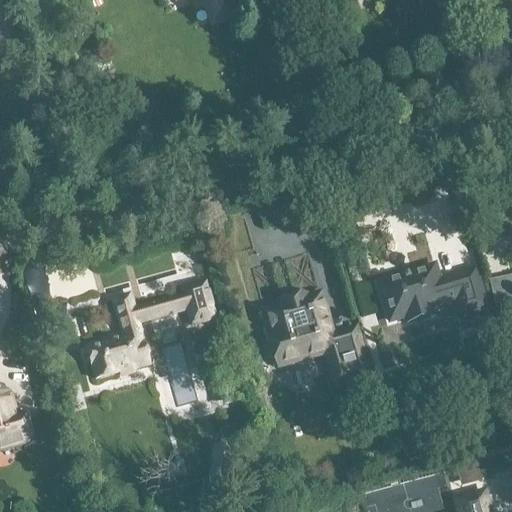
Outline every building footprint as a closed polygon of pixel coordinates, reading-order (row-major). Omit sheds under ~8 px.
[(163,0),(164,3),(171,0),(201,0),(204,9),(211,28),(238,18),(231,0),(163,0)] [(398,278),(379,284),(390,322),(408,317),(410,324),(429,318),(427,311),(455,303),(460,318),(463,330),(489,322),(486,311),(475,272),(439,283),(434,268),(415,273),(416,275),(398,280),(398,278)] [(511,314),(511,277),(489,282),(497,318),(511,314)] [(182,297),(133,310),(138,327),(185,314),(189,330),(217,322),(206,283),(181,290),(182,297)] [(274,309),(265,312),(279,363),(278,364),(278,365),(279,368),(325,355),(334,388),(370,378),(357,331),(332,338),(320,296),(310,299),(309,295),(300,294),(280,300),(273,305),(274,309)] [(138,327),(133,310),(129,296),(112,301),(122,338),(85,349),(95,382),(118,375),(119,380),(135,375),(133,371),(149,367),(138,327)] [(5,394),(0,391),(0,450),(30,442),(24,420),(13,423),(5,394)] [(251,419),(260,451),(281,445),(272,413),(270,414),(267,403),(251,407),(254,418),(251,419)] [(215,446),(211,473),(230,475),(233,449),(215,446)] [(491,511),(485,491),(453,500),(456,511),(491,511)]
